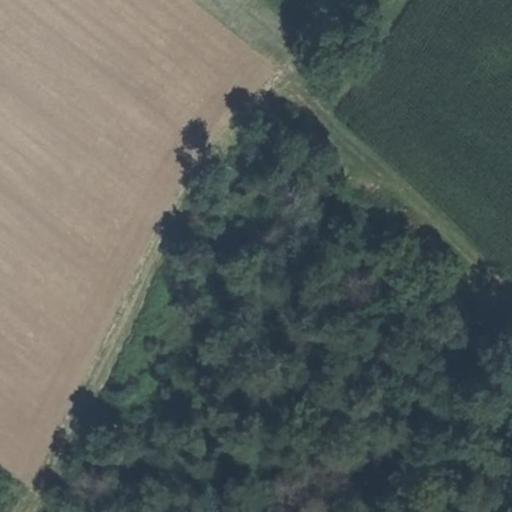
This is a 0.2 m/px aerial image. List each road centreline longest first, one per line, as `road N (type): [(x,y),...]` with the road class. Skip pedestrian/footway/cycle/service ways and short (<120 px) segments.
road 1 (track): [(350,0),(173,221),(30,511)]
road 2 (track): [(286,77),(511,294)]
